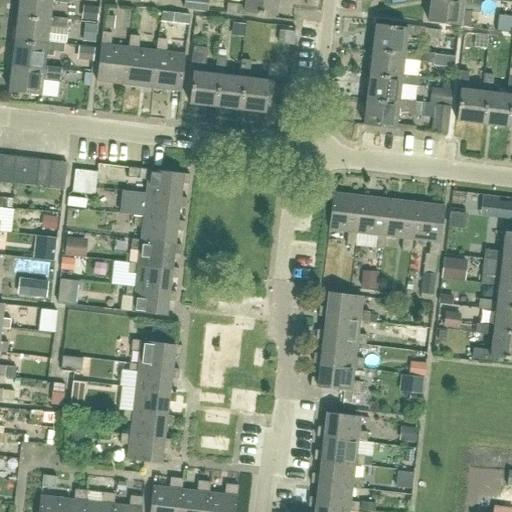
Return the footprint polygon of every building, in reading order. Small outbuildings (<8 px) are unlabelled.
[(50,21),(50,17),(52,2),(69,4),(69,0),(19,0),(17,17),(50,21)] [(185,0),(184,9),(196,10),(196,0),(185,0)] [(276,16),(277,0),(244,0),(244,6),(227,4),(226,13),(245,15),(245,12),(276,16)] [(479,0),(462,0),(462,1),(457,0),(429,0),(427,22),(459,26),(461,11),(478,13),(479,0)] [(85,7),(84,20),(97,21),(98,8),(85,7)] [(167,13),(166,23),(174,24),(187,25),(188,15),(167,13)] [(107,15),(105,28),(113,29),(114,16),(107,15)] [(47,46),(47,42),(49,27),(66,29),(67,19),(50,17),(50,21),(17,17),(14,42),(47,46)] [(233,24),(231,35),(243,36),(244,25),(233,24)] [(84,25),(83,42),(94,43),(96,26),(84,25)] [(405,29),(375,25),(372,50),(404,54),(404,50),(406,35),(423,37),(424,29),(424,28),(406,26),(405,29)] [(424,29),(423,37),(440,39),(441,31),(424,29)] [(129,48),(128,48),(110,46),(112,33),(102,32),(96,81),(125,85),(129,48)] [(157,52),(156,52),(138,49),(140,37),(130,35),(128,48),(129,48),(125,85),(152,88),(157,52)] [(167,40),(158,39),(156,52),(157,52),(152,88),(181,91),(185,55),(166,53),(167,40)] [(64,44),(47,42),(47,46),(14,42),(11,67),(44,70),(44,67),(46,51),(63,53),(64,44)] [(193,72),(189,104),(215,107),(219,75),(215,75),(204,73),(207,49),(194,47),(191,72),(193,72)] [(82,48),(81,60),(92,61),(94,49),(82,48)] [(434,54),(404,50),(404,54),(372,50),(369,75),(401,78),(401,75),(403,60),(433,64),(434,54)] [(441,56),(439,68),(453,69),(454,57),(441,56)] [(243,78),(240,78),(224,76),(226,58),(217,57),(215,75),(219,75),(215,107),(239,110),(243,78)] [(243,78),(239,110),(264,113),(268,81),(249,79),(251,61),(242,60),(240,78),(243,78)] [(44,67),(44,70),(11,67),(8,92),(40,96),(42,81),(61,83),(62,69),(44,67)] [(485,92),(481,92),(466,90),(468,72),(458,71),(456,92),(459,92),(455,121),(481,124),(485,92)] [(509,95),(506,95),(491,93),(493,75),(483,74),(481,92),(485,92),(481,124),(505,127),(509,95)] [(419,77),(401,75),(401,78),(369,75),(366,99),(398,103),(398,100),(400,85),(417,87),(419,77)] [(435,89),(433,104),(450,106),(452,90),(435,89)] [(414,116),(416,102),(398,100),(398,103),(366,99),(363,124),(395,128),(396,114),(414,116)] [(449,107),(434,105),(431,133),(446,134),(449,107)] [(0,183),(11,184),(14,157),(2,156),(0,175),(0,183)] [(23,186),(26,159),(14,157),(11,184),(23,186)] [(35,187),(38,160),(26,159),(23,186),(35,187)] [(38,160),(35,187),(48,188),(51,161),(38,160)] [(66,163),(51,161),(48,188),(63,190),(66,163)] [(180,198),(182,184),(189,185),(190,175),(129,168),(128,178),(147,180),(146,194),(138,193),(146,194),(180,198)] [(84,194),(86,171),(74,170),(72,192),(84,194)] [(86,171),(84,194),(94,195),(97,172),(86,171)] [(123,191),(122,201),(136,202),(138,193),(123,191)] [(187,199),(180,198),(146,194),(138,193),(136,202),(145,203),(143,217),(143,218),(177,222),(177,221),(179,208),(186,208),(187,199)] [(357,234),(361,198),(333,195),(329,231),(348,233),(346,246),(356,247),(358,235),(357,234)] [(384,238),(388,201),(361,198),(357,234),(358,235),(376,237),(375,249),(384,250),(385,238),(384,238)] [(411,241),(415,205),(388,201),(384,238),(385,238),(403,240),(402,252),(412,253),(413,241),(411,241)] [(511,203),(498,202),(496,218),(511,220),(511,203)] [(411,241),(413,241),(430,243),(429,255),(438,256),(443,208),(415,205),(411,241)] [(462,229),(464,214),(450,213),(448,228),(462,229)] [(143,218),(143,217),(135,216),(134,225),(142,226),(141,240),(132,239),(132,240),(141,241),(175,245),(176,231),(184,232),(185,222),(177,221),(177,222),(143,218)] [(45,217),(43,229),(55,230),(57,218),(45,217)] [(500,259),(511,260),(511,234),(503,233),(501,251),(483,249),(482,259),(499,262),(500,259)] [(36,236),(34,260),(54,262),(57,238),(36,236)] [(66,240),(65,255),(82,256),(83,241),(66,240)] [(182,246),(175,245),(141,241),(132,240),(131,249),(140,250),(138,264),(129,263),(138,264),(138,265),(172,269),(172,268),(174,254),(181,255),(182,246)] [(73,260),(60,259),(59,268),(72,269),(73,260)] [(444,259),(441,280),(460,282),(462,261),(444,259)] [(480,274),(479,284),(496,286),(497,283),(511,285),(511,260),(500,259),(499,262),(497,277),(480,274)] [(179,269),(172,268),(172,269),(138,265),(138,264),(129,263),(128,273),(137,274),(135,286),(135,288),(169,292),(169,291),(171,278),(178,279),(179,269)] [(419,294),(431,296),(434,275),(422,274),(419,294)] [(363,275),(361,289),(376,290),(378,277),(363,275)] [(511,310),(511,285),(497,283),(496,286),(494,301),(476,299),(475,308),(493,311),(494,308),(511,310)] [(175,302),(176,292),(169,291),(169,292),(135,288),(135,286),(127,285),(127,286),(126,296),(134,297),(133,312),(167,316),(168,301),(175,302)] [(361,323),(368,324),(370,314),(362,313),(364,298),(329,294),(327,309),(320,308),(319,319),(326,319),(361,323)] [(440,295),(438,304),(449,306),(450,297),(440,295)] [(59,296),(58,304),(77,306),(78,298),(59,296)] [(0,328),(1,328),(1,329),(10,330),(11,320),(2,319),(4,304),(0,303),(0,328)] [(511,335),(511,310),(494,308),(493,311),(492,326),(473,324),(472,333),(490,335),(491,332),(511,335)] [(455,328),(457,315),(445,313),(443,327),(455,328)] [(318,331),(317,342),(323,342),(358,346),(366,347),(367,337),(359,336),(361,323),(326,319),(324,332),(318,331)] [(0,352),(7,353),(8,344),(0,342),(0,337),(1,329),(1,328),(0,328),(0,352)] [(154,328),(153,340),(168,342),(169,329),(154,328)] [(489,358),(511,360),(511,335),(491,332),(490,335),(488,350),(470,348),(469,358),(489,361),(489,358)] [(172,369),(172,368),(174,355),(181,355),(182,345),(133,340),(131,350),(140,351),(139,364),(139,365),(172,369)] [(315,355),(314,365),(320,366),(320,364),(355,368),(355,370),(363,371),(364,361),(356,360),(358,346),(323,342),(321,356),(315,355)] [(63,357),(61,369),(81,371),(82,359),(63,357)] [(139,365),(139,364),(130,363),(129,371),(129,374),(138,375),(136,387),(136,389),(170,392),(171,378),(178,379),(179,369),(172,368),(172,369),(139,365)] [(361,384),(354,383),(355,370),(355,368),(320,364),(320,366),(318,379),(312,379),(311,388),(360,393),(361,384)] [(120,370),(119,386),(122,386),(127,387),(127,386),(136,387),(138,375),(129,374),(129,371),(120,370)] [(410,377),(408,393),(421,394),(423,378),(410,377)] [(136,389),(136,387),(127,386),(127,387),(126,396),(135,397),(133,411),(133,412),(167,416),(167,415),(168,402),(175,402),(177,392),(170,392),(136,389)] [(71,392),(70,405),(83,407),(85,393),(71,392)] [(52,393),(51,402),(63,403),(64,394),(52,393)] [(121,396),(119,410),(124,410),(133,411),(135,397),(126,396),(121,396)] [(133,412),(133,411),(124,410),(123,420),(132,421),(131,435),(130,435),(164,439),(164,438),(166,425),(173,426),(174,416),(167,415),(167,416),(133,412)] [(359,442),(368,443),(369,433),(360,432),(361,418),(327,414),(326,429),(319,428),(318,437),(324,438),(359,442)] [(403,428),(401,441),(415,443),(416,430),(403,428)] [(71,431),(70,441),(84,442),(85,432),(71,431)] [(130,435),(131,435),(121,434),(120,444),(129,445),(128,460),(161,463),(163,448),(170,449),(171,439),(164,438),(164,439),(130,435)] [(316,451),(315,461),(322,462),(322,461),(356,465),(365,466),(366,456),(357,456),(359,442),(324,438),(323,452),(316,451)] [(469,468),(470,468),(490,471),(492,452),(492,451),(472,448),(472,450),(469,468)] [(366,456),(365,466),(379,468),(381,458),(366,456)] [(355,479),(356,465),(322,461),(320,475),(313,475),(312,484),(319,485),(353,489),(362,490),(363,480),(355,479)] [(397,473),(395,488),(410,490),(412,475),(397,473)] [(44,476),(42,476),(41,485),(43,486),(55,487),(56,477),(44,476)] [(179,511),(182,490),(183,480),(171,479),(170,489),(154,487),(150,511),(179,511)] [(206,511),(209,493),(211,483),(199,482),(197,492),(182,490),(179,511),(206,511)] [(209,493),(206,511),(235,511),(239,487),(226,485),(225,495),(209,493)] [(352,503),(353,489),(319,485),(317,499),(311,498),(310,508),(316,509),(316,508),(349,511),(359,511),(361,504),(352,503)] [(73,511),(75,501),(86,502),(88,491),(75,490),(74,501),(41,497),(39,511),(73,511)] [(107,511),(108,505),(113,505),(115,494),(103,493),(101,504),(86,502),(75,501),(73,511),(107,511)] [(108,505),(107,511),(141,511),(143,498),(130,496),(129,507),(113,505),(108,505)]
